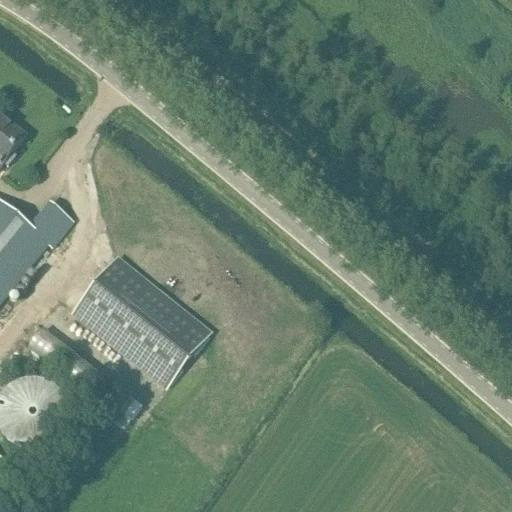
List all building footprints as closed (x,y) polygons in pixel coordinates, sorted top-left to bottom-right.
[(0,172),(26,140),(0,118),(0,172)] [(0,308),(43,256),(50,261),(70,237),(44,216),(31,230),(0,205),(0,308)] [(72,319),(165,394),(212,336),(119,261),(72,319)] [(83,395),(99,374),(38,328),(22,348),(83,395)] [(0,446),(47,448),(49,386),(0,383),(0,446)] [(102,433),(114,442),(138,408),(126,399),(102,433)]
